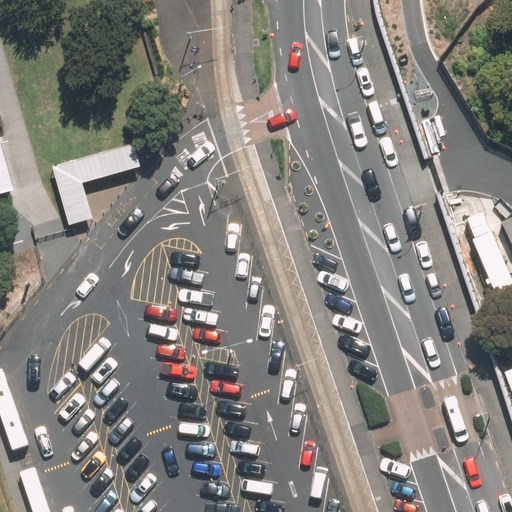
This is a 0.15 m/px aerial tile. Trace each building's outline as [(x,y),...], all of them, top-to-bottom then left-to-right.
[(65,0),(70,13),(112,0),(65,0)] [(83,100),(63,23),(13,36),(33,113),(83,100)] [(66,218),(68,226),(93,219),(83,183),(140,167),(134,143),(51,166),(66,218)] [(0,191),(11,188),(0,150),(0,191)] [(443,166),(449,185),(485,174),(480,155),(443,166)] [(511,204),(507,202),(483,194),(463,203),(507,303),(511,300),(511,273),(508,264),(511,262),(511,204)]
